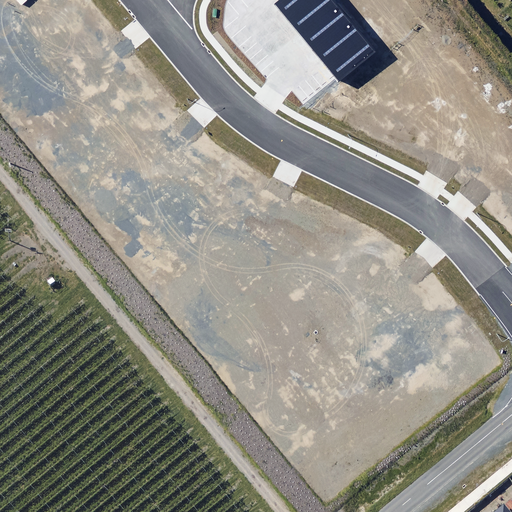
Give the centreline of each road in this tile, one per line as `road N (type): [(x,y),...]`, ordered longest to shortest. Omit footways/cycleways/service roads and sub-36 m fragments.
road 1 (residential): [(511,301),(430,215),(277,138),(225,101),(151,8)]
road 2 (tertiary): [(511,413),(395,511)]
